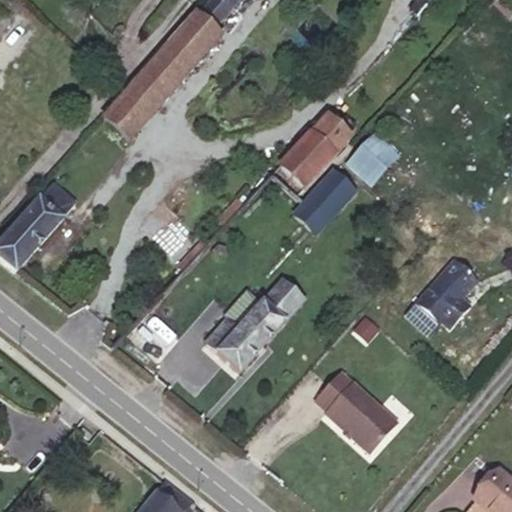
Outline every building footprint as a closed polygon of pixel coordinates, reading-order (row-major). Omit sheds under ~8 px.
[(237,0),(211,0),(203,10),(219,24),(237,0)] [(0,33),(9,23),(0,15),(0,33)] [(220,37),(195,15),(102,121),(128,143),(220,37)] [(348,143),(323,119),(278,169),(303,192),(348,143)] [(373,135),(346,164),(367,184),(395,155),(373,135)] [(27,189),(6,168),(0,174),(0,205),(6,212),(27,189)] [(350,196),(330,176),(292,218),(313,238),(350,196)] [(0,243),(0,263),(14,275),(62,221),(62,220),(75,206),(52,186),(39,200),(0,243)] [(477,284),(454,264),(415,307),(438,327),(440,325),(449,333),(470,310),(460,302),(477,284)] [(301,305),(279,285),(237,332),(226,321),(205,345),(237,375),(301,305)] [(364,320),(354,331),(367,343),(377,331),(364,320)] [(395,426),(338,374),(312,403),(325,413),(323,415),(369,456),(395,426)] [(511,511),(511,485),(497,473),(474,502),(485,511),(511,511)] [(191,511),(193,509),(163,484),(162,486),(140,511),(191,511)]
